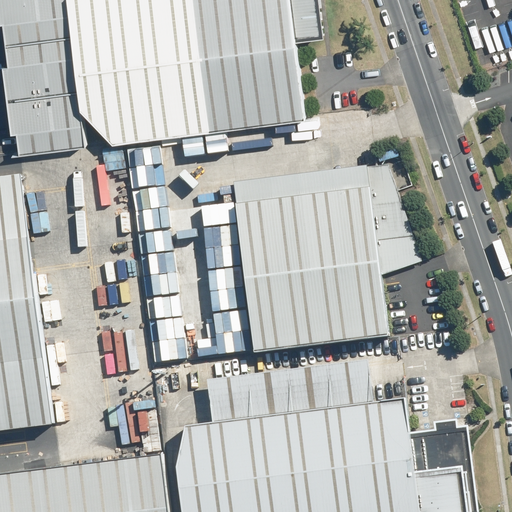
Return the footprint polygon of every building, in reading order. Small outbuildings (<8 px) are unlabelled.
[(6,22),(12,64),(6,64),(15,132),(20,131),(23,153),(89,144),(70,0),(0,0),(0,12),(1,22),(6,22)] [(82,0),(93,103),(124,137),(311,110),(306,38),(325,32),(322,0),(82,0)] [(424,261),(391,165),(239,184),(260,353),(393,337),(385,274),(424,261)] [(25,177),(0,180),(0,429),(56,422),(25,177)] [(216,421),(190,424),(183,465),(188,511),(479,511),(469,426),(458,427),(457,419),(437,422),(438,430),(414,432),(410,397),(377,400),(372,361),(211,381),(216,421)] [(0,473),(0,511),(174,511),(167,453),(0,473)]
